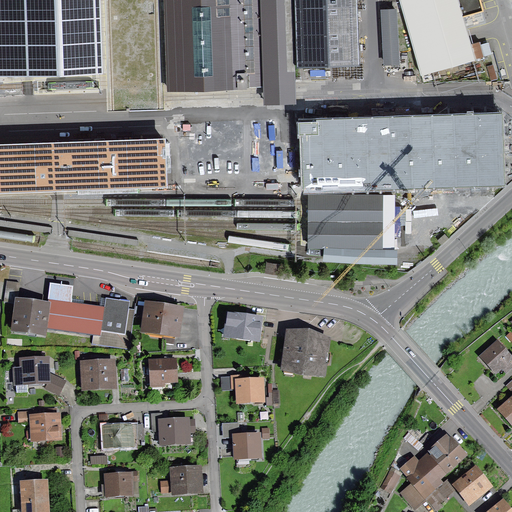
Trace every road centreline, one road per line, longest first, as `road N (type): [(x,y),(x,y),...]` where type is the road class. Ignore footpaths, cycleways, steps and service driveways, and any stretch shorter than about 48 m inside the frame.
road 1 (residential): [(209,403),(81,412),(81,511)]
road 2 (residential): [(373,320),(511,198)]
road 3 (tertiary): [(229,289),(333,304),(373,320)]
